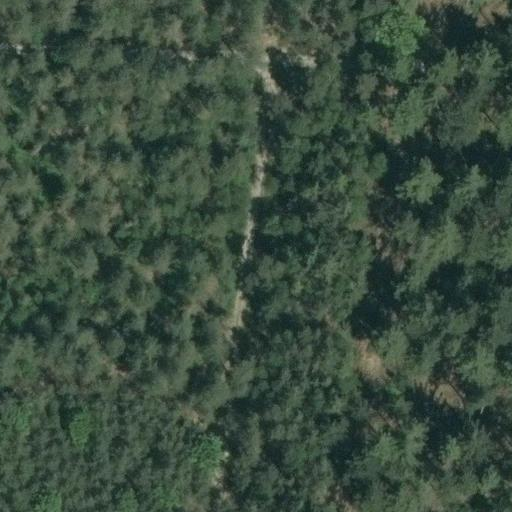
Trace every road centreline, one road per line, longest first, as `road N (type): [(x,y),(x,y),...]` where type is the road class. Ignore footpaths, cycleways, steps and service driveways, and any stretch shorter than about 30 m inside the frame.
road 1 (track): [(270,63),(215,511)]
road 2 (track): [(0,54),(270,63)]
road 3 (track): [(270,63),(511,68)]
